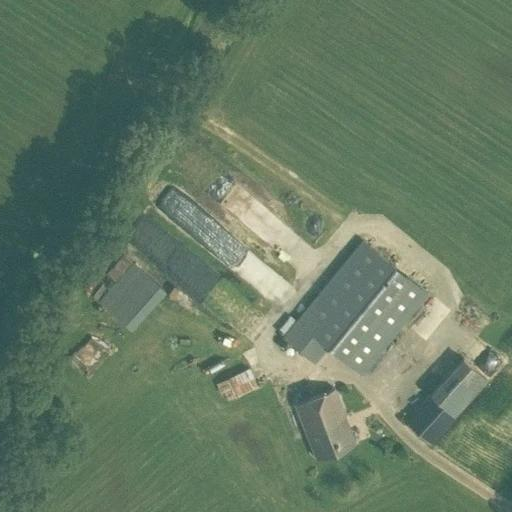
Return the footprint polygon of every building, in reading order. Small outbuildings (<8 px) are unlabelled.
[(362,372),(405,320),(427,293),(363,240),(340,267),(284,336),(314,361),(328,344),(362,372)] [(131,328),(165,290),(125,255),(93,294),(131,328)] [(187,358),(204,371),(216,356),(198,343),(187,358)] [(83,360),(96,375),(112,362),(99,346),(83,360)] [(430,443),(478,391),(488,379),(463,357),(453,368),(404,419),(430,443)] [(235,396),(257,384),(248,366),(226,377),(231,388),(224,392),(227,398),(234,395),(235,396)] [(316,457),(354,442),(344,416),(345,416),(334,387),(295,402),(306,431),(316,457)]
